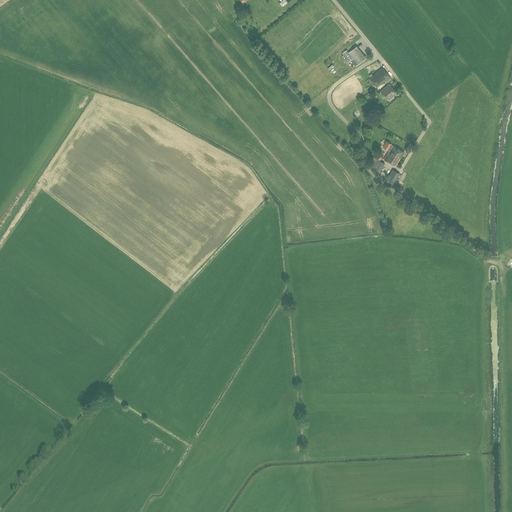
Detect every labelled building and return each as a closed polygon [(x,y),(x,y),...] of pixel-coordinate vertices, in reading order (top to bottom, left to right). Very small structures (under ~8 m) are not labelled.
[(366,57),(356,46),(349,52),(347,49),(342,52),(349,61),(353,58),(358,64),(366,57)] [(390,77),(382,67),(370,77),(377,86),(390,77)] [(397,92),(389,83),(380,91),(388,100),(397,92)] [(384,159),(396,166),(404,152),(386,141),(383,146),(387,149),(388,147),(390,148),(384,159)] [(371,167),(379,172),(384,163),(380,160),(382,156),(378,153),(371,167)] [(392,183),(398,173),(393,170),(389,176),(387,175),(384,178),(392,183)]
